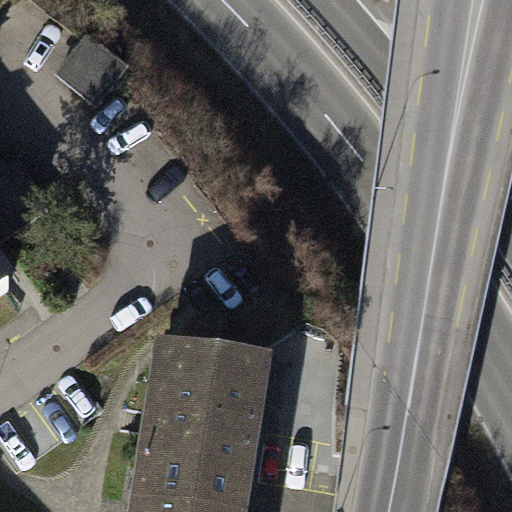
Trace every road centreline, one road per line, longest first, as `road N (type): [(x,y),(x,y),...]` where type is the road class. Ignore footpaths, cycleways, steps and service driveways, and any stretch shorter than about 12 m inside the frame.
road 1 (primary): [(393,511),(484,0)]
road 2 (trunk): [(224,0),(394,196),(511,392)]
road 3 (residential): [(0,383),(179,260),(42,111)]
road 4 (trunk): [(511,225),(335,0)]
